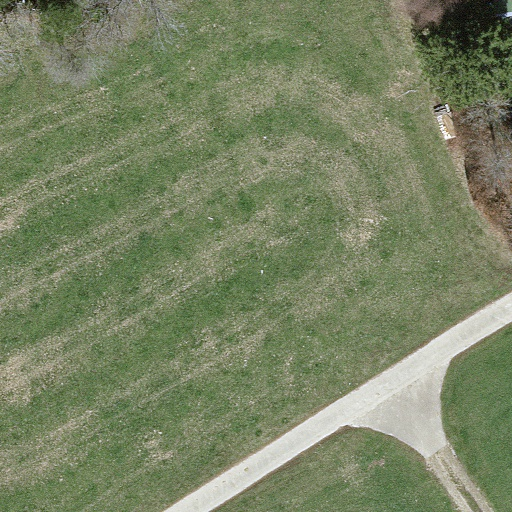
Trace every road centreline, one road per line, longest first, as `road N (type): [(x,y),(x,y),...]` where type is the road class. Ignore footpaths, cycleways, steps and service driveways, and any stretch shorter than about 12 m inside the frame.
road 1 (track): [(184,511),(511,306)]
road 2 (track): [(387,383),(477,511)]
